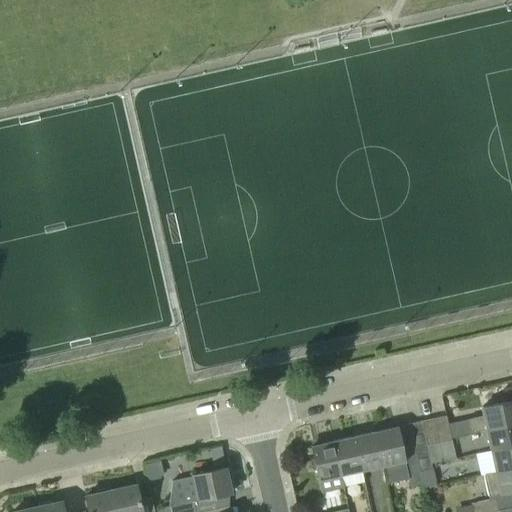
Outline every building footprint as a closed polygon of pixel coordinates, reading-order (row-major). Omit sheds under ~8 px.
[(511,386),(503,388),(506,399),(511,397),(511,386)] [(448,423),(451,437),(471,433),(486,430),(511,423),(511,400),(481,408),(483,415),(468,419),(448,423)] [(446,415),(434,418),(439,442),(452,439),(451,437),(448,423),(446,415)] [(439,442),(434,418),(421,421),(431,464),(442,461),(439,442)] [(432,469),(431,464),(421,421),(409,424),(422,484),(423,488),(436,484),(433,468),(432,469)] [(491,451),(511,446),(511,423),(486,430),(491,451)] [(375,431),(383,466),(387,483),(409,478),(411,487),(422,484),(409,424),(375,431)] [(383,466),(375,431),(354,436),(361,471),(383,466)] [(361,471),(354,436),(333,441),(341,476),(361,471)] [(333,441),(311,445),(319,481),(341,476),(333,441)] [(496,472),(511,468),(511,446),(491,451),(496,472)] [(214,470),(226,467),(224,457),(212,459),(214,470)] [(193,500),(197,499),(197,501),(232,493),(226,467),(214,470),(192,475),(192,476),(171,480),(170,506),(193,500)] [(511,468),(496,472),(484,475),(488,497),(511,491),(511,468)] [(142,511),(136,485),(111,490),(115,511),(142,511)] [(88,511),(115,511),(111,490),(85,496),(88,511)] [(456,511),(494,511),(499,511),(496,498),(471,504),(456,508),(456,511)] [(195,511),(193,500),(170,506),(171,511),(195,511)] [(37,507),(37,511),(64,511),(62,501),(37,507)]
